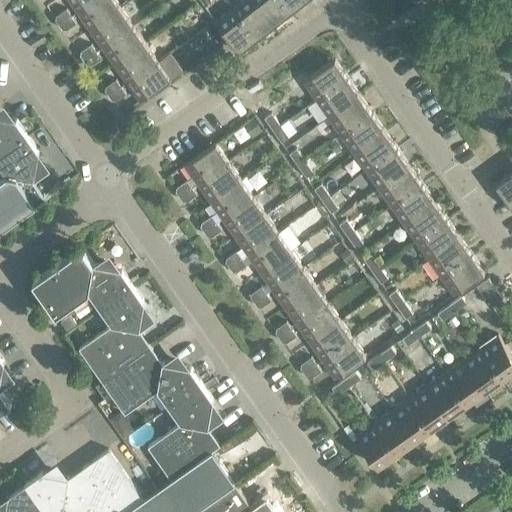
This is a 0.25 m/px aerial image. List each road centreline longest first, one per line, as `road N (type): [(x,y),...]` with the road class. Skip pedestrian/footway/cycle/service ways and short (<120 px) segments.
road 1 (residential): [(344,511),(110,180)]
road 2 (residential): [(110,180),(338,6)]
road 3 (residential): [(460,183),(338,6)]
road 4 (residential): [(110,180),(0,20)]
road 5 (residential): [(75,402),(0,285)]
road 6 (residential): [(110,180),(0,262)]
road 7 (residential): [(405,511),(511,435)]
